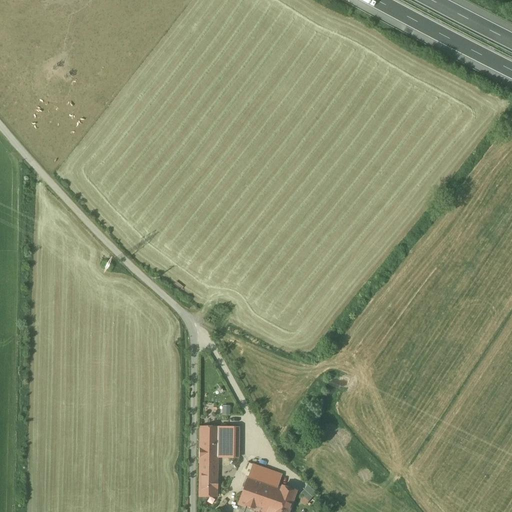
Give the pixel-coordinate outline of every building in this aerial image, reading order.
[(218,429),(201,428),(200,457),(217,457),(218,429)] [(238,428),(219,428),(218,429),(217,457),(217,458),(238,459),(238,428)] [(217,457),(200,457),(199,497),(216,497),(217,458),(217,457)] [(282,475),(253,465),(248,478),(269,486),(277,489),(282,475)] [(269,486),(248,478),(242,496),(239,504),(260,511),(269,486)] [(277,489),(269,486),(260,511),(288,511),(296,491),(282,487),(281,490),(277,489)] [(308,486),(300,494),(308,502),(316,493),(308,486)] [(236,494),(233,502),(239,504),(242,496),(236,494)]
